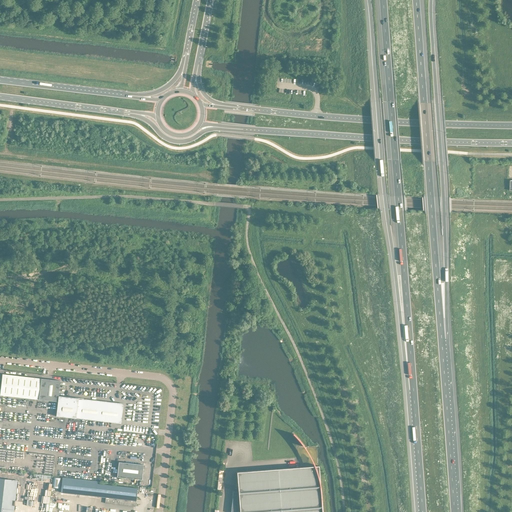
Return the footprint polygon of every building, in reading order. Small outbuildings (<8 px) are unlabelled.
[(0,396),(57,404),(56,418),(121,425),(123,405),(58,398),(60,383),(2,376),(0,396)] [(118,464),(117,479),(142,482),(143,467),(118,464)] [(322,511),(321,495),(320,487),(319,468),(236,474),(238,493),(233,494),(230,511),(322,511)] [(63,479),(61,494),(105,499),(105,505),(135,508),(135,504),(134,504),(134,502),(136,503),(137,491),(98,486),(98,483),(63,479)] [(0,480),(0,511),(13,511),(17,482),(0,480)]
